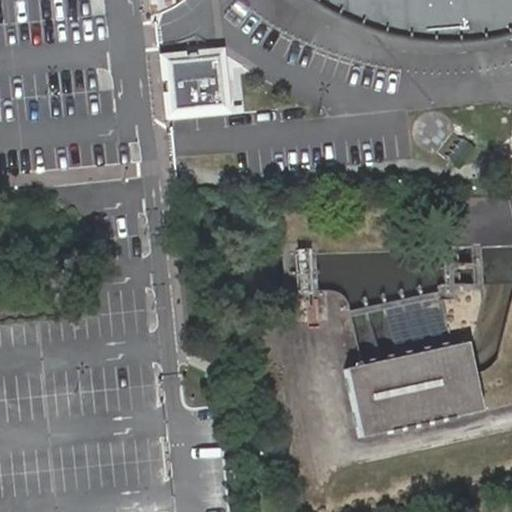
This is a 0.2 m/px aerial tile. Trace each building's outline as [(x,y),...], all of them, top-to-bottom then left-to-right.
[(511,0),(326,0),(347,11),(391,25),(422,30),(457,31),(487,27),(511,21),(511,0)] [(221,51),(167,57),(174,123),(241,116),(235,50),(221,51)] [(469,251),(449,251),(449,262),(469,262),(469,251)] [(474,270),(452,270),(452,283),(473,284),(474,270)] [(456,348),(345,373),(359,439),(479,414),(465,349),(456,348)]
